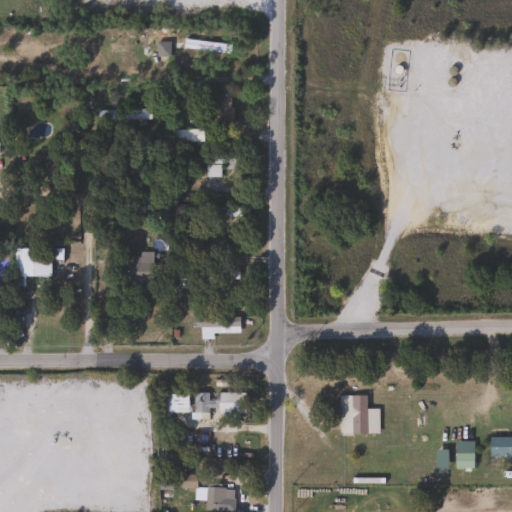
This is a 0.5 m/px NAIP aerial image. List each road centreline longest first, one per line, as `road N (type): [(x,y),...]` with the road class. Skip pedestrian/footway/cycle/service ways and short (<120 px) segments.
road 1 (residential): [(277,511),(279,0)]
road 2 (residential): [(0,358),(280,353)]
road 3 (residential): [(511,323),(280,327)]
road 4 (residential): [(334,326),(388,255),(390,228),(368,148)]
road 5 (track): [(368,148),(366,100),(384,0)]
